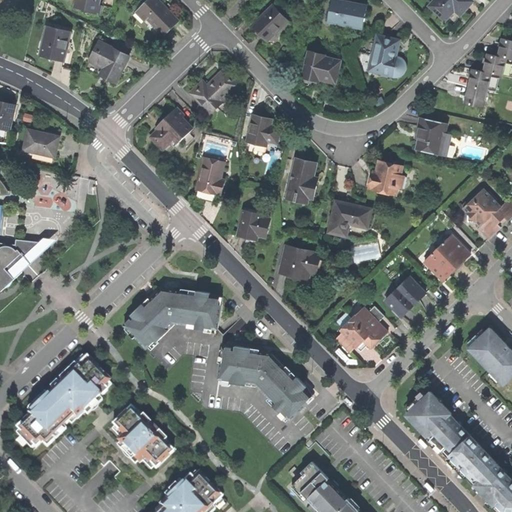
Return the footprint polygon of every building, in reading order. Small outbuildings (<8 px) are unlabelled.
[(76,0),(74,8),(97,14),(97,13),(99,13),(101,6),(99,5),(100,0),(76,0)] [(147,17),(165,36),(172,29),(180,21),(160,0),(150,0),(142,9),(149,16),(147,17)] [(329,22),(363,28),(367,7),(355,4),(333,0),(329,22)] [(473,2),(471,0),(434,0),(430,5),(445,19),(455,9),(460,15),(467,8),(473,2)] [(274,6),(253,26),(261,34),(268,42),(276,34),(275,33),(288,20),(274,6)] [(70,32),(47,27),(41,55),(44,56),(64,60),(70,32)] [(401,41),(379,36),(372,61),(376,62),(374,72),(394,77),(398,76),(402,75),(404,73),(406,69),(406,64),(404,61),(400,58),(397,57),(401,41)] [(500,46),(498,55),(511,58),(511,40),(502,38),(500,46)] [(100,42),(90,61),(104,68),(101,75),(104,77),(116,83),(129,56),(100,42)] [(327,83),(335,85),(342,61),(326,57),(327,54),(312,50),(303,79),(313,82),(314,79),(320,81),(327,83)] [(487,62),(484,71),(492,73),(503,76),(504,73),(511,74),(511,58),(498,55),(489,53),(487,62)] [(471,78),(470,86),(488,90),(492,73),(484,71),(473,69),(471,78)] [(240,86),(225,71),(209,86),(204,82),(199,87),(192,93),(209,111),(229,92),(231,94),(240,86)] [(466,103),(484,107),(488,90),(470,86),(467,95),(466,103)] [(0,127),(8,130),(14,104),(3,102),(0,101),(0,127)] [(184,115),(177,108),(162,122),(164,124),(158,130),(151,137),(163,149),(170,143),(176,137),(180,142),(193,129),(182,118),(184,115)] [(268,141),(277,143),(281,127),(271,125),(267,124),(262,123),(263,117),(253,115),(247,140),(267,145),(268,141)] [(418,150),(447,156),(452,134),(445,133),(447,123),(421,118),(419,124),(418,133),(421,134),(418,150)] [(157,129),(158,130),(164,124),(162,122),(156,128),(157,129)] [(32,156),(52,160),(53,157),(54,157),(59,137),(43,134),(28,130),(23,150),(32,152),(32,156)] [(174,148),(180,142),(176,137),(170,143),(174,148)] [(221,194),(224,195),(226,186),(223,185),(227,163),(205,158),(198,191),(210,193),(220,195),(221,194)] [(305,160),(296,158),(287,199),(298,201),(299,196),(314,199),(319,178),(314,177),(318,163),(305,160)] [(373,190),(397,195),(399,187),(396,187),(398,175),(401,176),(403,165),(380,160),(378,166),(377,172),(373,171),(369,187),(373,188),(373,190)] [(0,179),(0,196),(10,195),(8,191),(5,185),(0,179)] [(481,226),(478,229),(488,240),(496,233),(501,227),(498,224),(505,218),(508,221),(511,216),(511,201),(509,199),(501,207),(496,201),(497,200),(489,192),(488,193),(484,189),(483,190),(481,188),(463,206),(465,207),(464,208),(468,213),(468,222),(477,221),(481,226)] [(329,232),(347,237),(350,224),(368,228),(372,209),(352,204),(336,201),(329,232)] [(15,265),(37,246),(34,243),(22,242),(22,240),(16,240),(15,248),(0,247),(1,244),(0,243),(0,222),(2,206),(0,206),(0,292),(22,273),(15,265)] [(256,235),(266,237),(271,219),(264,217),(264,216),(245,211),(239,235),(249,237),(249,233),(256,235)] [(452,235),(425,261),(444,281),(451,275),(464,262),(471,255),(452,235)] [(41,242),(22,240),(22,242),(34,243),(37,246),(15,265),(22,273),(58,240),(45,238),(41,242)] [(308,284),(311,273),(317,275),(321,256),(315,254),(315,253),(288,246),(282,272),(290,274),(289,280),(297,281),(308,284)] [(410,277),(386,300),(401,317),(408,310),(419,300),(426,293),(410,277)] [(217,330),(219,330),(224,299),(211,296),(211,295),(183,290),(183,293),(163,290),(153,301),(151,299),(133,316),(135,318),(126,326),(128,329),(126,331),(136,341),(138,339),(150,352),(152,350),(154,352),(161,344),(160,342),(178,324),(216,335),(217,330)] [(388,332),(379,323),(385,317),(375,306),(368,312),(364,308),(343,328),(343,333),(345,334),(339,340),(350,352),(356,347),(357,348),(365,341),(372,348),(380,340),(388,332)] [(467,344),(471,347),(487,332),(483,328),(467,344)] [(504,385),(511,378),(511,350),(511,349),(491,328),(487,332),(471,347),(469,349),(504,385)] [(288,424),(314,397),(306,389),(307,387),(302,382),(299,378),(295,381),(284,370),(285,368),(271,354),(259,352),(260,350),(256,349),(236,346),(235,349),(225,348),(224,350),(222,350),(219,363),(223,364),(220,384),(231,386),(232,384),(247,386),(247,384),(257,385),(270,399),(267,402),(288,424)] [(76,363),(79,366),(85,360),(83,357),(76,363)] [(110,382),(87,358),(85,360),(79,366),(77,367),(62,382),(60,384),(53,391),(48,395),(30,413),(29,414),(30,416),(17,428),(19,431),(33,445),(36,448),(42,442),(47,447),(55,440),(52,438),(53,437),(64,427),(69,422),(74,417),(77,419),(77,420),(85,413),(100,398),(108,391),(107,390),(105,387),(109,383),(110,382)] [(60,379),(62,382),(77,367),(75,365),(60,379)] [(50,388),(53,391),(60,384),(57,382),(50,388)] [(27,410),(30,413),(48,395),(45,392),(27,410)] [(511,511),(511,478),(461,426),(458,423),(450,415),(452,414),(441,403),(438,399),(430,392),(426,396),(416,405),(406,415),(427,436),(428,436),(434,441),(437,444),(440,448),(441,447),(451,457),(460,466),(464,471),(469,475),(482,489),(481,490),(481,491),(485,495),(489,499),(495,505),(496,504),(503,511),(511,511)] [(413,402),(416,405),(426,396),(423,392),(413,402)] [(97,408),(98,405),(102,401),(100,398),(85,413),(87,415),(92,411),(94,411),(96,409),(97,408)] [(156,469),(174,452),(165,443),(167,440),(143,416),(141,418),(131,408),(113,425),(115,427),(122,434),(124,436),(118,441),(120,443),(138,462),(140,464),(142,461),(145,459),(154,468),(156,469)] [(66,430),(64,427),(53,437),(56,440),(66,430)] [(112,430),(119,437),(122,434),(115,427),(112,430)] [(16,434),(30,448),(33,445),(19,431),(16,434)] [(430,444),(434,441),(428,436),(427,436),(425,439),(430,444)] [(420,439),(418,441),(426,448),(429,445),(423,440),(421,438),(420,439)] [(135,465),(138,462),(120,443),(117,446),(122,451),(123,454),(124,455),(127,457),(130,459),(135,465)] [(447,461),(448,460),(451,457),(441,447),(440,448),(437,451),(447,461)] [(456,470),(460,466),(451,457),(448,460),(456,470)] [(151,470),(154,468),(145,459),(142,461),(151,470)] [(359,511),(360,510),(348,498),(347,499),(336,488),(339,486),(334,480),(330,484),(326,481),(325,482),(322,478),(326,475),(313,461),(301,472),(304,474),(294,484),(295,485),(308,499),(318,508),(320,507),(324,511),(359,511)] [(207,511),(213,507),(214,506),(221,500),(222,498),(199,474),(198,475),(194,480),(191,477),(190,476),(183,484),(167,498),(160,505),(160,506),(163,509),(159,511),(207,511)] [(465,479),(479,493),(481,491),(481,490),(482,489),(469,475),(465,479)] [(165,495),(167,498),(183,484),(180,481),(176,485),(173,485),(171,487),(170,489),(169,491),(165,495)] [(304,502),(308,499),(295,485),(291,489),(304,502)] [(492,508),(495,505),(489,499),(486,502),(492,508)] [(224,502),(221,500),(214,506),(217,509),(224,502)]
